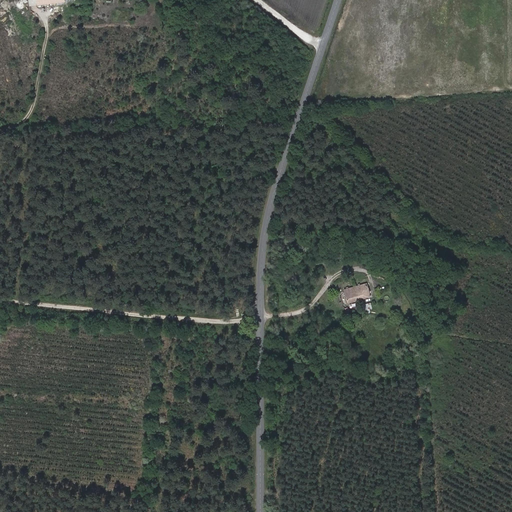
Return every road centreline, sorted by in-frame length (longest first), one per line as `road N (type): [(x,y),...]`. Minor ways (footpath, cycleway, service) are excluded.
road 1 (tertiary): [(337,0),(263,239),(259,511)]
road 2 (track): [(260,318),(210,321),(0,300)]
road 3 (track): [(0,128),(31,109),(42,13)]
